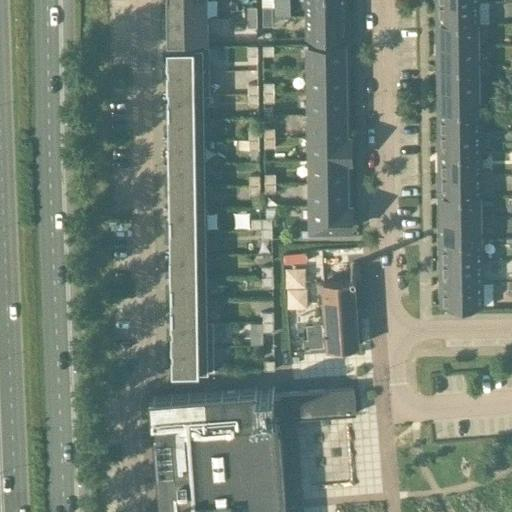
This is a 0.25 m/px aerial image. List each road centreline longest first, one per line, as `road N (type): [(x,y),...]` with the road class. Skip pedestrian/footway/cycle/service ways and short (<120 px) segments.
road 1 (primary): [(68,511),(53,0)]
road 2 (residential): [(511,329),(393,332),(383,0)]
road 3 (primary): [(0,116),(16,511)]
road 4 (residential): [(140,0),(146,306),(137,385)]
road 5 (residential): [(137,511),(137,385)]
